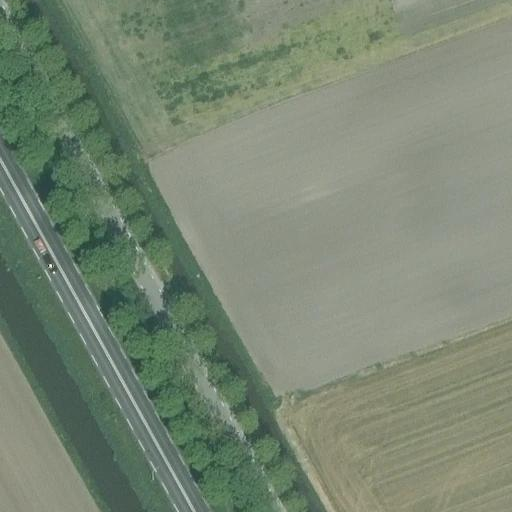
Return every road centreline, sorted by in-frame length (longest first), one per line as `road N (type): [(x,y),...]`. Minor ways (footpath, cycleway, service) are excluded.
road 1 (unclassified): [(280,511),(5,0)]
road 2 (primary): [(196,511),(0,147)]
